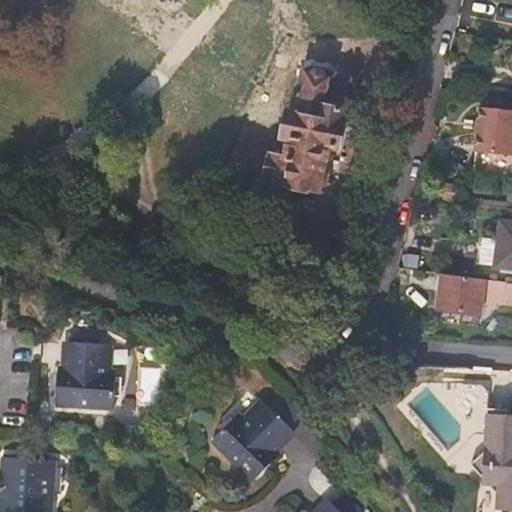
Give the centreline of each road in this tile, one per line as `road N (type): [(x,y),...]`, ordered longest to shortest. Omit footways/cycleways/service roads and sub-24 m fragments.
road 1 (residential): [(0,256),(263,342),(369,348)]
road 2 (residential): [(454,0),(369,348)]
road 3 (residential): [(369,348),(511,356)]
